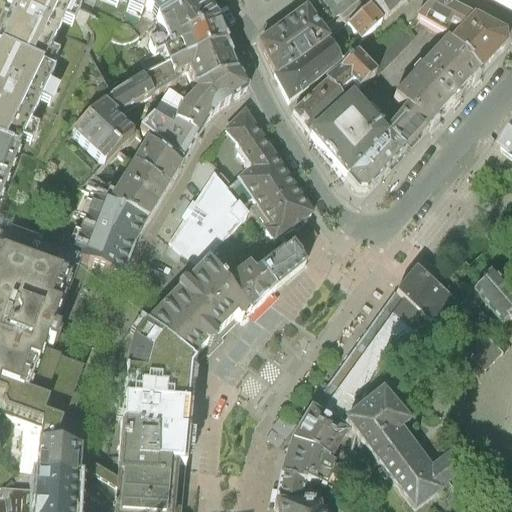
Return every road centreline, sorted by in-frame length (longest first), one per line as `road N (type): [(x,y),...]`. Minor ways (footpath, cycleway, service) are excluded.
road 1 (residential): [(266,86),(215,121),(131,283)]
road 2 (residential): [(368,221),(390,216),(409,198),(511,78)]
road 3 (residential): [(368,221),(348,205),(266,86)]
road 4 (residential): [(511,484),(492,435),(494,406),(511,370)]
